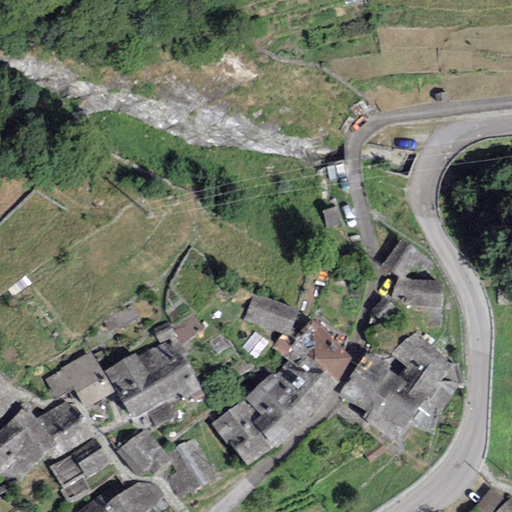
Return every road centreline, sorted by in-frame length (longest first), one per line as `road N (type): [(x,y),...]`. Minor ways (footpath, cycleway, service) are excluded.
road 1 (residential): [(511,103),(397,115),(357,135),(370,279),(353,369),(303,434),(217,511)]
road 2 (tertiary): [(408,511),(466,456),(481,358),(478,307),(430,230),(424,187),(451,139),(511,124)]
